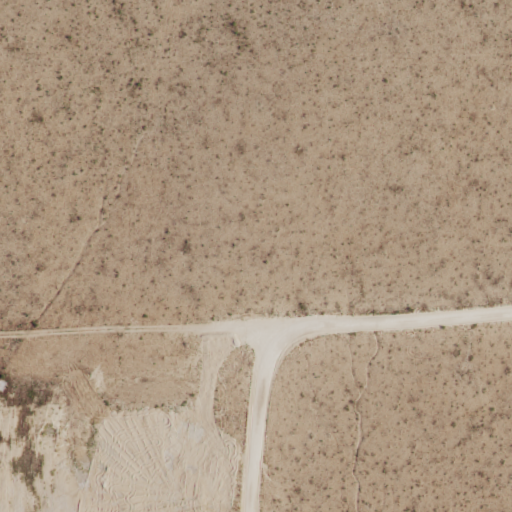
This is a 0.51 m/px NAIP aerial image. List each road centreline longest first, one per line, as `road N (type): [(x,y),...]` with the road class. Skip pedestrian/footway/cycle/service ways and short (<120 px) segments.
road 1 (residential): [(271,333),(511,311)]
road 2 (residential): [(271,333),(248,511)]
